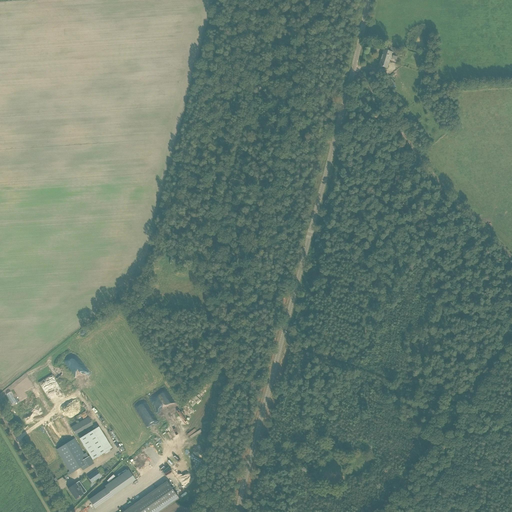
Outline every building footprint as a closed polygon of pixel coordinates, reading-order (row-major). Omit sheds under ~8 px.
[(379,66),(387,68),(390,58),(392,58),(393,53),(398,55),(400,50),(391,47),(389,52),(384,50),(379,66)] [(80,401),(65,401),(65,415),(80,415),(80,401)] [(38,409),(31,413),(28,408),(21,412),(31,429),(38,425),(34,418),(41,414),(38,409)] [(185,422),(190,419),(182,408),(177,411),(185,422)] [(71,427),(75,434),(92,425),(88,417),(71,427)] [(98,427),(79,439),(92,460),(111,448),(98,427)] [(76,441),(58,452),(70,471),(68,473),(69,475),(81,468),(83,470),(94,464),(89,456),(88,457),(86,454),(84,455),(76,441)] [(106,488),(92,497),(88,500),(94,508),(135,480),(128,470),(104,486),(106,488)] [(87,477),(91,483),(100,477),(96,471),(87,477)] [(68,489),(75,499),(83,494),(86,492),(79,481),(75,484),(68,489)] [(167,481),(123,511),(160,511),(179,499),(167,481)]
